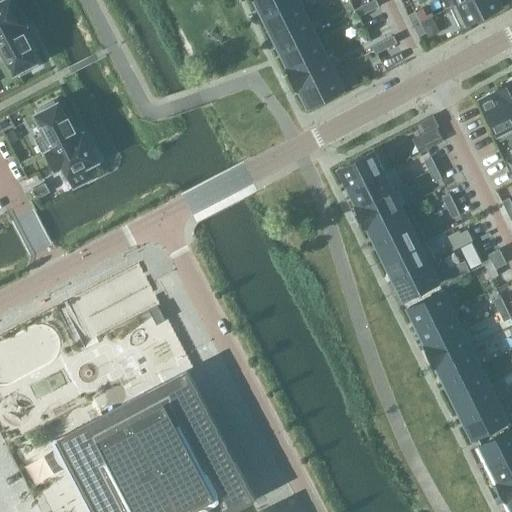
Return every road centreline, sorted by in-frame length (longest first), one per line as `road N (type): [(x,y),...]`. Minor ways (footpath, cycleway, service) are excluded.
road 1 (residential): [(187,207),(511,37)]
road 2 (unclassified): [(159,221),(314,511)]
